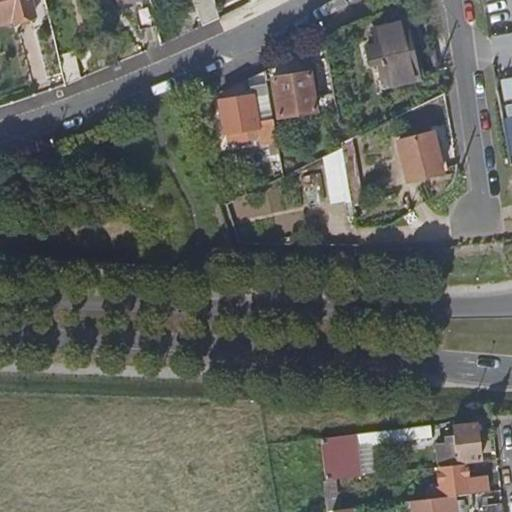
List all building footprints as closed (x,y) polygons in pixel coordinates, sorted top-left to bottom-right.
[(0,0),(0,25),(38,15),(33,0),(0,0)] [(136,0),(143,28),(161,25),(154,0),(120,0),(121,3),(134,0),(136,0)] [(198,0),(205,26),(221,18),(216,0),(198,0)] [(418,80),(402,23),(371,31),(375,46),(365,49),(369,64),(379,61),(386,89),(418,80)] [(331,39),(323,44),(327,63),(335,59),(331,39)] [(62,56),(69,85),(83,79),(77,52),(62,56)] [(308,73),(272,79),(278,118),(315,110),(308,73)] [(253,93),(219,99),(224,132),(259,126),(253,93)] [(270,121),(263,122),(267,144),(274,143),(270,121)] [(328,152),(337,148),(333,123),(324,125),(328,152)] [(428,135),(394,142),(402,180),(436,173),(428,135)] [(341,146),(352,209),(364,208),(352,141),(341,146)] [(473,422),(451,426),(452,433),(444,435),(445,445),(435,446),(437,461),(478,456),(473,422)] [(431,433),(429,424),(355,433),(357,443),(431,433)] [(319,440),(324,479),(335,477),(360,474),(355,433),(319,438),(319,440)] [(484,475),(481,475),(466,478),(465,473),(464,467),(437,471),(440,493),(467,490),(468,495),(470,495),(487,493),(484,475)] [(326,496),(337,495),(335,477),(324,479),(326,496)] [(326,496),(327,510),(333,509),(338,509),(337,495),(326,496)] [(421,500),(422,511),(472,511),(470,495),(468,495),(421,500)]
